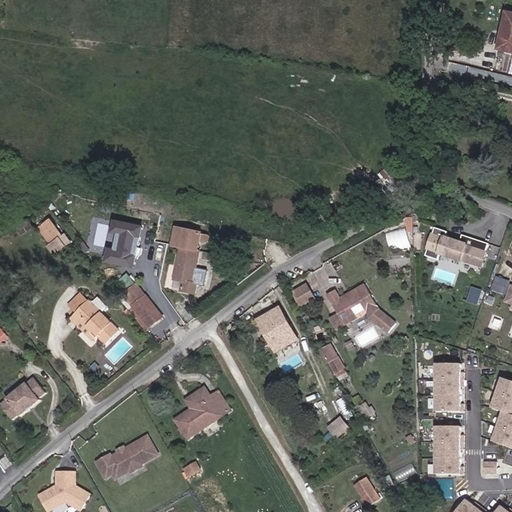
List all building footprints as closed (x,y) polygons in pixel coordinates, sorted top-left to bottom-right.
[(511,52),(511,14),(508,13),(503,32),(508,33),(504,51),(511,52)] [(504,51),(508,33),(503,32),(499,50),(504,51)] [(108,263),(139,268),(141,254),(137,253),(140,237),(146,238),(148,225),(117,219),(115,232),(121,233),(118,249),(111,247),(108,263)] [(63,238),(52,221),(41,229),(53,245),(63,238)] [(197,270),(201,252),(199,252),(201,242),(208,243),(210,235),(177,229),(173,247),(181,248),(174,280),(183,282),(181,292),(195,294),(198,285),(194,284),(197,270)] [(435,229),(425,258),(437,262),(440,255),(475,267),(479,257),(484,258),(488,245),(468,238),(465,246),(459,244),(445,239),(447,233),(435,229)] [(412,249),(412,230),(390,230),(391,249),(412,249)] [(110,246),(118,247),(119,233),(111,232),(110,246)] [(56,254),(72,243),(67,235),(63,238),(53,245),(50,247),(56,254)] [(468,238),(462,236),(459,244),(465,246),(468,238)] [(484,258),(479,257),(475,267),(480,269),(484,258)] [(202,286),(205,272),(197,270),(194,284),(198,285),(202,286)] [(509,284),(495,280),(491,291),(505,295),(509,284)] [(133,307),(147,296),(138,284),(123,295),(133,307)] [(301,308),(315,299),(307,285),(301,288),(304,295),(296,299),(301,308)] [(338,291),(329,296),(339,314),(345,311),(351,322),(367,313),(370,318),(388,334),(396,324),(380,310),(365,285),(351,294),(353,297),(344,302),(342,298),(338,291)] [(480,305),(485,290),(474,286),(469,302),(480,305)] [(304,295),(301,288),(293,293),(296,299),(304,295)] [(79,313),(89,302),(82,295),(70,306),(77,314),(79,313)] [(164,318),(147,296),(133,307),(149,328),(164,318)] [(108,306),(99,297),(92,304),(102,314),(107,309),(108,306)] [(92,304),(90,302),(89,302),(79,313),(84,318),(82,320),(94,332),(96,330),(101,335),(99,337),(107,345),(119,332),(102,314),(92,304)] [(149,328),(133,307),(129,310),(132,314),(145,331),(149,328)] [(294,331),(281,309),(259,321),(272,343),(294,331)] [(351,322),(345,311),(339,314),(331,319),(337,330),(351,322)] [(94,332),(82,320),(84,318),(79,313),(77,314),(72,319),(94,342),(99,337),(101,335),(96,330),(94,332)] [(506,320),(496,317),(492,328),(502,332),(506,320)] [(0,344),(9,337),(2,328),(0,328),(0,344)] [(276,351),(298,338),(294,331),(272,343),(276,351)] [(345,369),(332,345),(323,349),(330,363),(336,374),(345,369)] [(330,363),(323,349),(321,351),(328,364),(330,363)] [(462,404),(462,387),(465,387),(465,372),(462,373),(462,364),(436,364),(436,412),(465,412),(465,404),(462,404)] [(22,417),(42,400),(40,399),(47,394),(35,378),(0,406),(13,421),(20,415),(22,417)] [(511,380),(503,378),(493,408),(504,411),(494,441),(511,447),(511,380)] [(188,440),(232,411),(220,392),(212,397),(206,388),(190,398),(196,407),(192,410),(176,420),(188,440)] [(196,407),(190,398),(186,401),(192,410),(196,407)] [(344,416),(330,427),(339,438),(353,427),(344,416)] [(462,427),(436,427),(436,474),(465,474),(465,467),(462,467),(462,450),(465,450),(465,435),(462,435),(462,427)] [(143,464),(160,455),(150,436),(126,450),(127,454),(124,456),(120,453),(113,457),(112,455),(98,463),(107,479),(114,475),(129,467),(131,471),(133,474),(145,467),(143,464)] [(498,464),(485,464),(485,475),(498,475),(498,464)] [(117,479),(131,471),(129,467),(114,475),(117,479)] [(82,511),(92,495),(77,486),(77,472),(57,472),(57,486),(40,496),(49,511),(50,511),(67,503),(82,511)] [(381,500),(367,478),(356,486),(365,499),(363,500),(369,508),(381,500)] [(455,496),(455,478),(429,478),(429,496),(455,496)] [(511,511),(511,509),(509,511),(502,506),(497,511),(487,511),(488,511),(476,502),(474,505),(468,500),(458,511),(511,511)]
